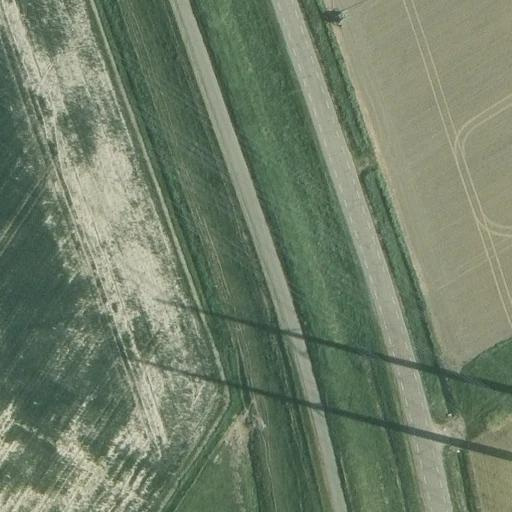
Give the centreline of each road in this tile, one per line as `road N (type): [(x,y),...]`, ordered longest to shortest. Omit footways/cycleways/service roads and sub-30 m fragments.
road 1 (unclassified): [(334,511),(302,370),(181,0)]
road 2 (tertiary): [(438,511),(374,259),(285,0)]
